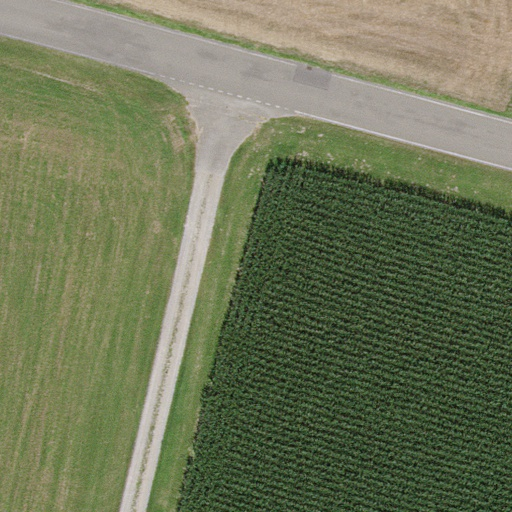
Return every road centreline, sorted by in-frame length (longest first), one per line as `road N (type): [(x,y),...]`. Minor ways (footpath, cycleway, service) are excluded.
road 1 (unclassified): [(511,151),(0,13)]
road 2 (track): [(238,77),(136,511)]
